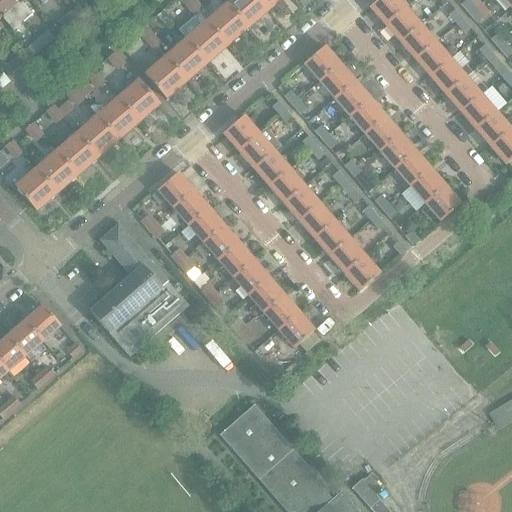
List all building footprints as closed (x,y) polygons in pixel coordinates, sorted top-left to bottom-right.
[(15,32),(25,23),(4,0),(0,0),(0,23),(4,20),(15,32)] [(25,2),(27,0),(4,0),(25,23),(35,14),(25,2)] [(249,30),(269,12),(259,0),(236,0),(229,6),(249,30)] [(259,0),(269,12),(283,0),(259,0)] [(406,0),(402,0),(401,2),(399,0),(381,0),(373,7),(388,25),(407,9),(411,5),(406,0)] [(195,1),(188,7),(196,17),(203,11),(195,1)] [(467,1),(461,6),(469,15),(475,10),(467,1)] [(228,48),(249,30),(229,6),(208,24),(228,48)] [(75,22),(85,14),(79,7),(69,15),(75,22)] [(403,43),(422,27),(407,9),(388,25),(403,43)] [(483,19),(475,10),(469,15),(477,24),(483,19)] [(463,20),(455,11),(449,17),(457,26),(463,20)] [(65,30),(75,22),(69,15),(59,23),(65,30)] [(471,29),(463,20),(457,26),(465,35),(471,29)] [(208,65),(228,48),(208,24),(188,41),(208,65)] [(147,42),(154,37),(146,27),(139,33),(147,42)] [(418,60),(437,44),(422,27),(403,43),(418,60)] [(45,48),(55,39),(48,32),(38,40),(45,48)] [(499,50),(505,45),(497,35),(491,41),(499,50)] [(155,52),(159,49),(162,46),(154,37),(147,42),(155,52)] [(35,56),(45,48),(38,40),(29,49),(35,56)] [(187,83),(208,65),(188,41),(167,59),(187,83)] [(450,48),(444,53),(437,44),(418,60),(433,77),(451,61),(457,56),(450,48)] [(511,54),(511,52),(505,45),(499,50),(507,59),(511,54)] [(493,55),(485,46),(479,51),(487,60),(493,55)] [(321,83),(341,66),(326,49),(306,65),(321,83)] [(126,65),(116,53),(115,53),(109,59),(119,71),(126,65)] [(487,60),(495,69),(501,64),(493,55),(487,60)] [(14,74),(24,65),(18,58),(8,66),(14,74)] [(168,100),(187,83),(167,59),(148,76),(168,100)] [(466,66),(460,71),(451,61),(433,77),(448,95),(467,79),(473,74),(466,66)] [(336,100),(356,83),(341,66),(321,83),(336,100)] [(94,71),(88,77),(98,89),(105,84),(94,71)] [(0,77),(0,91),(11,83),(4,75),(0,77)] [(481,83),(474,88),(467,79),(448,95),(463,113),(482,97),(488,92),(481,83)] [(141,122),(160,106),(162,105),(142,81),(121,99),(141,122)] [(351,117),(371,101),(356,83),(336,100),(351,117)] [(74,89),(67,94),(78,107),(85,101),(74,89)] [(284,97),(292,107),(298,101),(290,92),(284,97)] [(496,101),(490,106),(482,97),(463,113),(478,130),(497,115),(503,109),(496,101)] [(121,140),(141,122),(121,99),(100,117),(121,140)] [(292,107),(300,116),(306,111),(298,101),(292,107)] [(366,134),(386,118),(371,101),(351,117),(366,134)] [(280,117),(286,112),(278,103),(272,108),(280,117)] [(54,107),(47,112),(57,125),(64,119),(54,107)] [(294,121),(286,112),(280,117),(287,126),(294,121)] [(511,119),(511,118),(505,124),(497,115),(478,130),(493,148),(511,132),(511,131),(511,119)] [(100,158),(121,140),(100,117),(80,135),(100,158)] [(240,152),(260,136),(244,118),(225,135),(240,152)] [(380,152),(400,135),(386,118),(366,134),(380,152)] [(33,124),(26,130),(37,142),(43,137),(33,124)] [(314,132),(322,141),(328,136),(320,127),(314,132)] [(511,132),(493,148),(508,165),(511,162),(511,132)] [(80,175),(100,158),(80,135),(59,152),(80,175)] [(395,169),(415,153),(400,135),(380,152),(395,169)] [(274,139),(268,145),(260,136),(240,152),(256,170),(275,154),(282,148),(274,139)] [(330,151),(336,145),(328,136),(322,141),(330,151)] [(302,143),(310,152),(316,147),(308,138),(302,143)] [(23,154),(22,154),(12,142),(6,147),(15,160),(14,160),(22,170),(32,166),(23,154)] [(324,156),(316,147),(310,152),(318,161),(324,156)] [(59,193),(80,175),(59,152),(39,170),(59,193)] [(410,186),(430,170),(415,153),(395,169),(410,186)] [(271,188),(290,171),(275,154),(256,170),(271,188)] [(344,167),(352,176),(358,171),(350,162),(344,167)] [(38,211),(59,193),(39,170),(18,188),(38,211)] [(425,204),(445,187),(430,170),(410,186),(425,204)] [(286,205),(305,189),(290,171),(271,188),(286,205)] [(366,180),(358,171),(352,176),(360,185),(366,180)] [(340,187),(346,182),(338,172),(332,178),(340,187)] [(174,210),(194,193),(179,176),(159,192),(174,210)] [(340,187),(348,196),(354,191),(346,182),(340,187)] [(441,223),(460,205),(445,187),(425,204),(441,223)] [(301,223),(321,206),(305,189),(286,205),(301,223)] [(189,227),(209,211),(194,193),(174,210),(189,227)] [(380,197),(374,202),(382,211),(388,206),(380,197)] [(316,240),(336,224),(321,206),(301,223),(316,240)] [(396,215),(388,206),(382,211),(390,220),(396,215)] [(370,222),(376,216),(368,207),(362,212),(370,222)] [(204,244),(224,227),(209,211),(189,227),(204,244)] [(142,222),(149,231),(156,225),(148,216),(142,222)] [(384,225),(376,216),(370,222),(378,231),(384,225)] [(330,256),(350,240),(336,224),(316,240),(330,256)] [(149,231),(157,240),(158,240),(164,234),(156,225),(149,231)] [(132,277),(149,262),(119,227),(101,242),(109,250),(104,254),(109,259),(114,256),(132,277)] [(220,262),(239,245),(224,227),(204,244),(196,250),(204,260),(212,253),(220,262)] [(405,237),(413,246),(419,241),(411,232),(405,237)] [(345,274),(365,257),(370,253),(355,236),(350,240),(330,256),(345,274)] [(407,252),(399,242),(392,248),(400,257),(407,252)] [(235,279),(254,263),(239,245),(220,262),(235,279)] [(179,251),(172,257),(173,258),(180,266),(187,260),(179,251)] [(380,275),(365,257),(345,274),(361,292),(380,275)] [(187,260),(180,266),(188,275),(195,269),(187,260)] [(90,312),(130,359),(189,307),(169,284),(168,284),(149,262),(132,277),(114,292),(90,312)] [(250,296),(269,280),(254,263),(235,279),(250,296)] [(265,314),(284,297),(269,280),(250,296),(265,314)] [(202,292),(209,301),(216,295),(208,286),(202,292)] [(216,295),(209,301),(217,310),(224,304),(216,295)] [(280,331),(299,315),(284,297),(265,314),(280,331)] [(44,343),(61,328),(62,328),(45,308),(27,323),(44,343)] [(299,315),(280,331),(296,349),(315,332),(299,315)] [(240,336),(246,330),(239,321),(232,327),(234,329),(240,336)] [(27,358),(44,343),(27,323),(10,338),(27,358)] [(240,336),(247,345),(254,339),(246,330),(240,336)] [(0,361),(10,373),(27,358),(10,338),(0,346),(0,361)] [(72,360),(81,352),(75,345),(66,353),(72,360)] [(277,365),(269,356),(262,362),(270,371),(277,365)] [(0,380),(10,373),(0,361),(0,380)] [(46,382),(55,375),(49,368),(40,376),(46,382)] [(37,390),(46,382),(40,376),(31,383),(37,390)] [(11,412),(20,405),(14,398),(5,406),(11,412)] [(494,424),(494,433),(511,422),(511,401),(489,416),(494,424)] [(332,500),(327,494),(330,491),(262,414),(254,405),(220,436),(227,442),(287,511),(307,511),(308,511),(358,511),(341,492),(335,498),(332,500)] [(0,417),(2,420),(11,412),(5,406),(0,410),(0,417)] [(353,489),(372,511),(390,511),(377,497),(384,492),(369,475),(353,489)]
